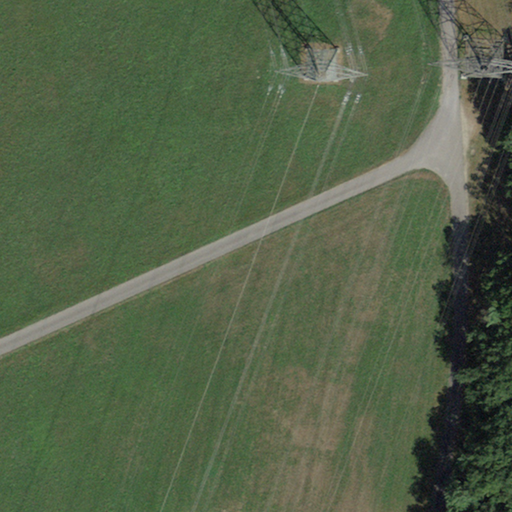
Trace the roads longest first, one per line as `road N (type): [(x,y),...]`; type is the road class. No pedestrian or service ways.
road 1 (track): [(0,342),(450,131)]
road 2 (track): [(446,511),(467,261),(450,131)]
road 3 (track): [(450,131),(445,0)]
